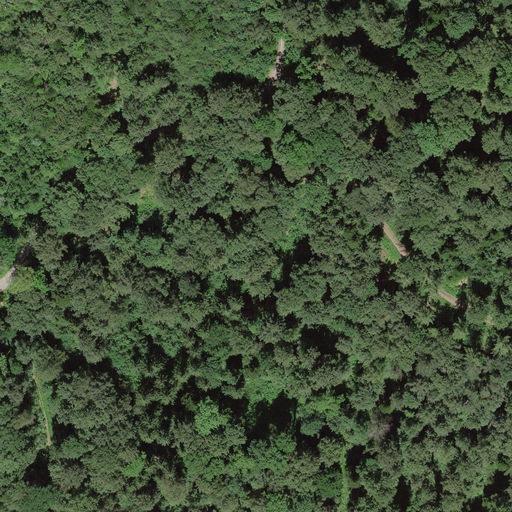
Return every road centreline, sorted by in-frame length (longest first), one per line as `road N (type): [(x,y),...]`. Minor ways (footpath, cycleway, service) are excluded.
road 1 (track): [(276,73),(252,99),(138,140),(59,189),(0,285)]
road 2 (track): [(511,330),(438,290),(412,263),(276,73)]
road 3 (track): [(0,291),(35,373),(56,472),(79,511)]
